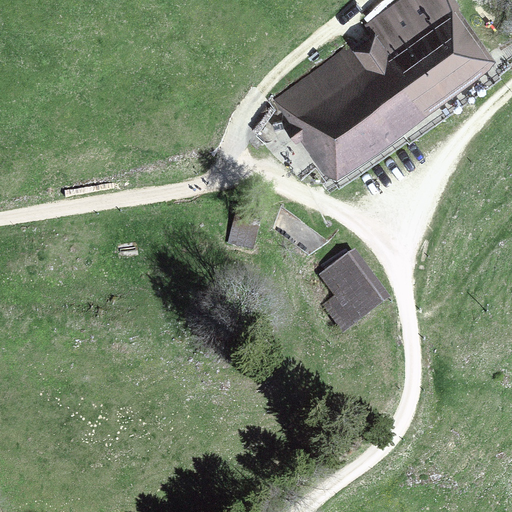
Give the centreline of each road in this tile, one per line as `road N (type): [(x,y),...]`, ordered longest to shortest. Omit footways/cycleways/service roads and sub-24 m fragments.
road 1 (unclassified): [(302,511),(390,440),(412,401),(414,339),(404,282),(373,231)]
road 2 (track): [(358,0),(268,86),(216,183)]
road 3 (track): [(0,218),(216,183)]
road 4 (track): [(373,231),(511,91)]
road 5 (track): [(216,183),(277,185),(343,207),(373,231)]
